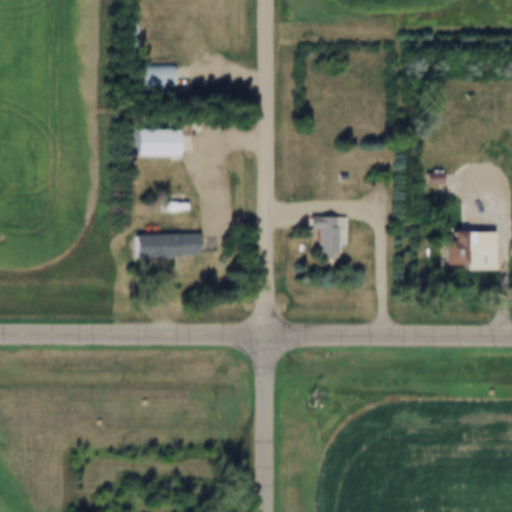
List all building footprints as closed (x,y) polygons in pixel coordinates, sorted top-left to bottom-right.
[(119,36),(123,35),(125,32),(125,28),(123,24),(119,23),(116,24),(113,28),(113,32),(116,35),(119,36)] [(118,52),(122,51),(124,48),(124,44),(122,40),(118,39),(114,40),(112,44),(112,48),(114,51),(118,52)] [(161,63),(161,87),(126,87),(126,63),(161,63)] [(120,133),(162,133),(162,158),(120,158),(120,133)] [(436,172),(422,171),(421,183),(435,184),(436,172)] [(413,175),(431,175),(431,185),(413,185),(413,175)] [(159,211),(183,211),(183,194),(159,194),(159,211)] [(299,218),(334,218),(334,246),(325,246),(325,259),(303,259),(303,231),(299,231),(299,218)] [(294,256),(306,247),(294,230),(282,239),(294,256)] [(437,233),(479,233),(479,272),(449,272),(449,268),(429,268),(429,243),(437,243),(437,233)] [(119,236),(186,236),(186,255),(167,255),(167,259),(119,259),(119,236)]
